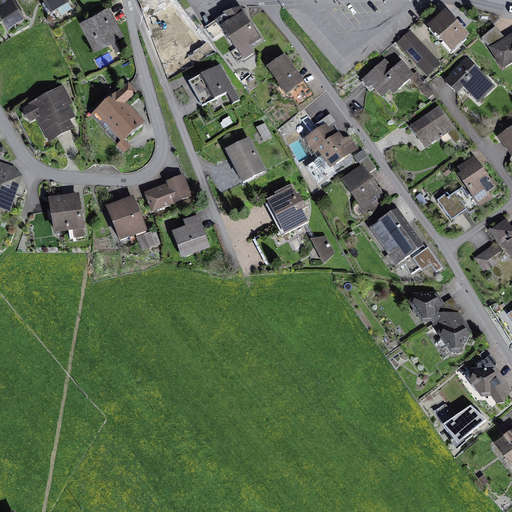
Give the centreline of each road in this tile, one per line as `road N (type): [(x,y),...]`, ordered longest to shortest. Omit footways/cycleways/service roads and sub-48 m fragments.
road 1 (unclassified): [(269,0),(511,358)]
road 2 (residential): [(128,0),(161,133),(153,169),(127,180),(52,174),(24,156),(0,113)]
